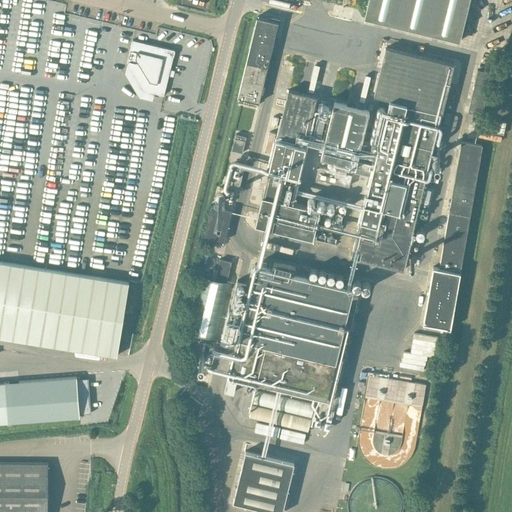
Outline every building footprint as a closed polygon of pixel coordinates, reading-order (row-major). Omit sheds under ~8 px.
[(368,0),(364,18),(460,41),(469,0),(368,0)] [(278,21),(257,16),(237,97),(239,97),(238,101),(256,106),(257,101),(258,102),(278,21)] [(144,90),(164,95),(169,75),(165,74),(166,68),(170,69),(175,50),(132,40),(127,62),(144,90)] [(390,256),(406,260),(414,232),(413,232),(442,112),(443,112),(454,64),(385,47),(374,95),(389,99),(374,162),(358,158),(369,109),(334,101),(321,156),(356,164),(354,170),(371,175),(370,183),(361,219),(360,219),(351,256),(388,265),(390,256)] [(277,83),(291,86),(293,72),(294,73),(295,67),(282,64),(281,71),(279,71),(277,83)] [(490,72),(477,69),(469,111),(482,114),(490,72)] [(306,145),(305,144),(317,96),(288,89),(276,138),(269,166),(270,167),(262,195),(255,224),(313,238),(320,209),(291,202),(298,173),(299,173),(306,145)] [(236,134),(232,150),(242,153),(246,136),(236,134)] [(460,272),(482,144),(461,141),(439,268),(433,267),(423,323),(450,328),(460,272)] [(227,185),(239,188),(244,167),(232,164),(227,185)] [(352,174),(320,166),(317,178),(349,186),(352,174)] [(204,236),(224,241),(232,210),(211,205),(204,236)] [(220,258),(215,278),(200,274),(186,331),(216,338),(230,282),(227,281),(232,261),(220,258)] [(0,336),(118,356),(132,281),(0,259),(0,336)] [(238,280),(231,307),(229,306),(228,313),(227,313),(223,332),(222,332),(219,343),(234,347),(227,375),(228,375),(224,390),(234,392),(237,377),(332,401),(358,295),(352,294),(353,288),(255,264),(250,283),(238,280)] [(411,351),(404,350),(402,366),(426,369),(428,355),(436,356),(439,335),(414,331),(411,351)] [(77,377),(6,383),(8,422),(80,417),(80,413),(91,413),(88,378),(77,379),(77,377)] [(0,422),(8,422),(6,383),(0,383),(0,422)] [(311,417),(314,404),(255,390),(252,403),(311,417)] [(252,405),(249,417),(308,431),(311,418),(252,405)] [(245,451),(242,464),(233,501),(276,511),(282,511),(294,462),(245,451)] [(48,511),(48,462),(0,461),(0,511),(48,511)]
